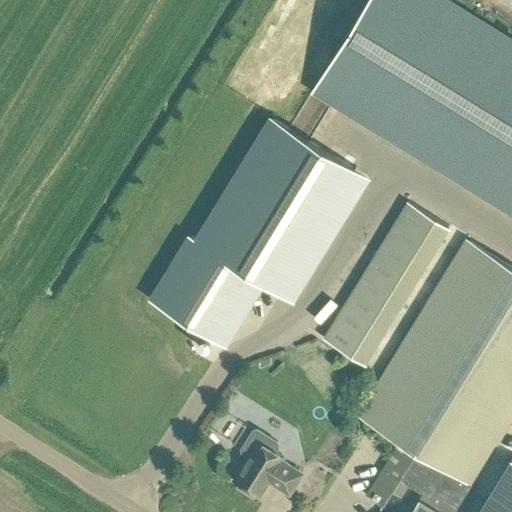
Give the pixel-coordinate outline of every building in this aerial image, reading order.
[(511,46),(433,0),(364,0),(309,93),(313,96),(331,106),(511,213),(511,46)] [(196,239),(157,304),(229,347),(267,284),(282,293),(356,169),(310,142),(292,131),(288,129),(275,121),(231,196),(229,199),(203,243),(196,239)] [(449,225),(408,200),(324,336),(366,361),(449,225)] [(511,265),(469,240),(360,417),(400,442),(368,493),(385,504),(393,491),(402,496),(409,484),(423,492),(420,498),(419,497),(410,511),(461,511),(477,487),(471,484),(511,417),(511,265)] [(285,406),(291,423),(305,418),(298,401),(285,406)] [(289,491),(302,470),(282,458),(283,455),(276,450),(279,445),(278,440),(257,427),(253,428),(240,448),(242,452),(247,456),(234,477),(243,483),(242,484),(242,487),(248,491),(252,490),(253,489),(259,493),(268,478),(289,491)]
